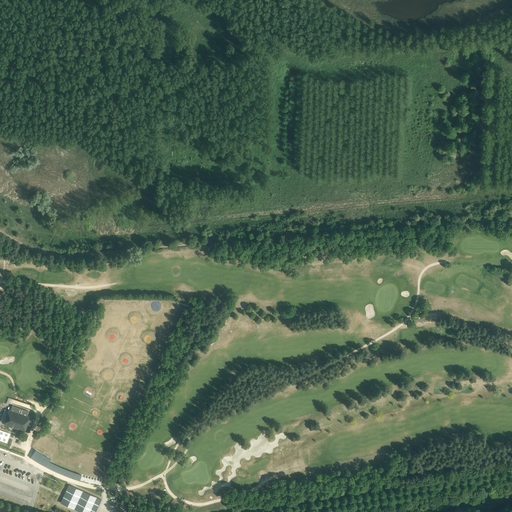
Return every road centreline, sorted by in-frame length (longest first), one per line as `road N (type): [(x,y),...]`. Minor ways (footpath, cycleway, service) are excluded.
road 1 (track): [(511,217),(69,254),(24,247),(0,232)]
road 2 (track): [(511,45),(313,57),(197,23),(52,0)]
road 3 (residential): [(511,473),(260,511)]
